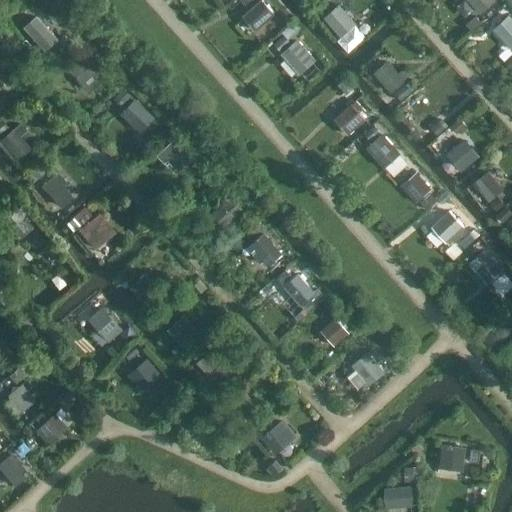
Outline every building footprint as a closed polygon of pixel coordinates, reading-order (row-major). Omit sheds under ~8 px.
[(275,15),(261,0),(259,0),(241,16),(255,32),(275,15)] [(488,0),(466,0),(477,11),(488,0)] [(340,37),(355,24),(339,5),(323,18),(340,37)] [(23,27),(44,51),(58,40),(37,15),(23,27)] [(511,47),(511,19),(508,16),(495,28),(511,47)] [(475,17),(466,25),(472,32),(482,24),(475,17)] [(284,36),(275,45),(280,51),(290,42),(284,36)] [(296,38),(281,51),(299,72),(314,59),(296,38)] [(42,53),(32,60),(39,69),(49,61),(42,53)] [(71,72),(88,91),(102,79),(85,60),(71,72)] [(373,73),(391,94),(404,82),(387,61),(373,73)] [(344,79),(338,85),(346,95),(353,89),(344,79)] [(405,84),(395,93),(401,101),(412,92),(405,84)] [(123,89),(114,99),(122,106),(131,96),(123,89)] [(120,115),(140,134),(155,118),(135,99),(120,115)] [(406,112),(424,132),(438,120),(421,100),(406,112)] [(335,121),(348,136),(368,118),(355,104),(335,121)] [(441,119),(431,127),(438,135),(447,126),(441,119)] [(460,119),(449,128),(455,134),(465,125),(460,119)] [(30,147),(20,136),(26,130),(19,122),(0,138),(0,141),(16,160),(30,147)] [(375,125),(364,134),(370,141),(380,132),(375,125)] [(399,154),(399,153),(402,150),(386,133),(383,135),(382,134),(368,147),(386,166),(399,154)] [(196,156),(176,136),(156,156),(177,176),(196,156)] [(463,142),(445,157),(459,173),(476,157),(463,142)] [(41,166),(32,174),(37,179),(46,171),(41,166)] [(41,185),(60,208),(72,197),(62,185),(66,182),(57,171),(41,185)] [(503,190),(488,171),(473,183),(488,202),(503,190)] [(429,188),(417,175),(403,189),(414,202),(429,188)] [(244,211),(225,190),(218,195),(224,201),(211,214),(223,229),(244,211)] [(431,196),(422,204),(427,210),(437,202),(431,196)] [(498,198),(491,205),(496,211),(504,205),(498,198)] [(1,219),(18,239),(33,227),(16,207),(1,219)] [(83,207),(72,216),(80,225),(91,215),(83,207)] [(511,214),(506,207),(496,215),(503,223),(511,214)] [(436,222),(451,238),(464,227),(449,211),(436,222)] [(109,236),(100,226),(93,217),(78,230),(94,249),(109,236)] [(259,223),(249,232),(254,237),(264,228),(259,223)] [(246,248),(259,264),(262,261),(267,266),(282,254),(265,233),(246,248)] [(470,233),(459,242),(465,249),(476,240),(470,233)] [(39,234),(29,242),(34,249),(45,241),(39,234)] [(472,246),(462,255),(468,262),(478,253),(472,246)] [(499,268),(496,264),(484,249),(467,264),(480,279),(483,276),(486,280),(499,268)] [(293,264),(277,278),(296,296),(310,280),(293,264)] [(129,287),(145,306),(160,293),(144,274),(129,287)] [(223,305),(216,310),(223,318),(229,312),(223,305)] [(88,319),(108,342),(123,329),(102,306),(88,319)] [(79,315),(74,320),(81,328),(86,323),(79,315)] [(186,316),(170,330),(184,346),(201,331),(186,316)] [(335,316),(318,331),(334,348),(350,333),(335,316)] [(358,342),(350,348),(357,356),(364,350),(358,342)] [(133,344),(123,353),(129,360),(139,351),(133,344)] [(200,345),(190,354),(195,360),(205,352),(200,345)] [(332,351),(326,356),(331,362),(337,357),(332,351)] [(197,363),(213,382),(226,372),(221,365),(222,362),(219,357),(215,358),(210,352),(197,363)] [(351,365),(368,386),(385,373),(368,352),(351,365)] [(130,373),(148,393),(164,379),(146,358),(130,373)] [(18,368),(8,376),(14,384),(24,375),(18,368)] [(7,394),(21,411),(35,400),(21,383),(7,394)] [(232,385),(223,393),(229,400),(237,392),(232,385)] [(232,403),(249,423),(262,412),(245,392),(232,403)] [(68,393),(58,401),(63,409),(74,401),(68,393)] [(53,413),(35,429),(48,443),(66,427),(53,413)] [(297,437),(283,419),(261,437),(275,454),(297,437)] [(23,442),(14,450),(20,457),(29,449),(23,442)] [(438,468),(464,471),(467,448),(442,444),(438,468)] [(471,450),(469,462),(479,463),(480,451),(471,450)] [(29,474),(10,453),(0,461),(0,470),(14,486),(29,474)] [(276,461),(268,467),(275,476),(283,470),(276,461)] [(414,468),(404,468),(405,482),(414,482),(414,468)] [(412,506),(410,486),(385,488),(386,508),(412,506)]
